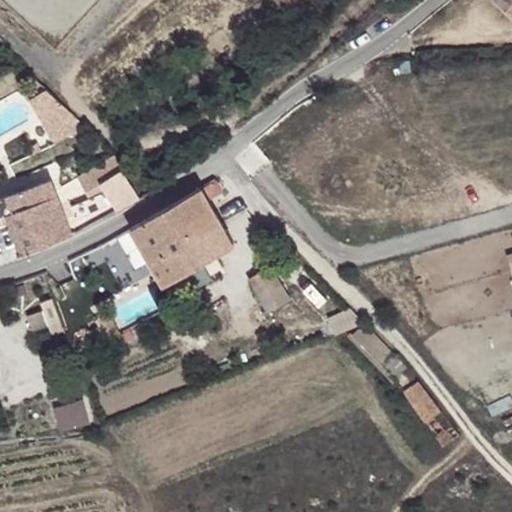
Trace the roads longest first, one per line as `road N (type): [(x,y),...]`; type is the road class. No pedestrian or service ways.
road 1 (residential): [(0,274),(73,245),(218,159),(291,93),(431,0)]
road 2 (track): [(218,159),(511,473)]
